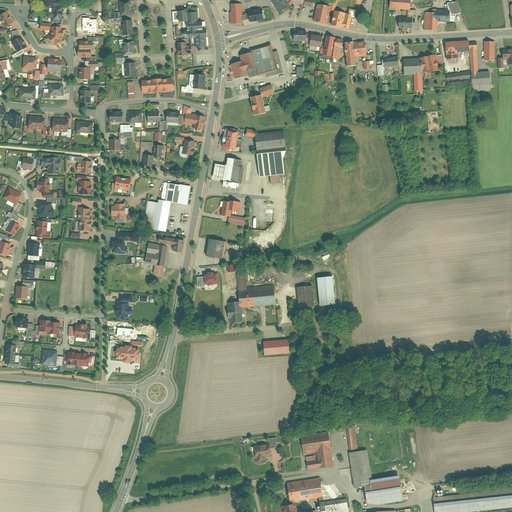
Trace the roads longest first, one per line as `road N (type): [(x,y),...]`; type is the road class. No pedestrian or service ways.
road 1 (tertiary): [(218,39),(293,24),(378,39),(511,32)]
road 2 (secondary): [(160,381),(201,182)]
road 3 (unclassified): [(120,501),(253,482),(259,511)]
road 4 (residential): [(5,308),(30,198),(20,179),(0,171)]
road 5 (residential): [(102,166),(100,317)]
